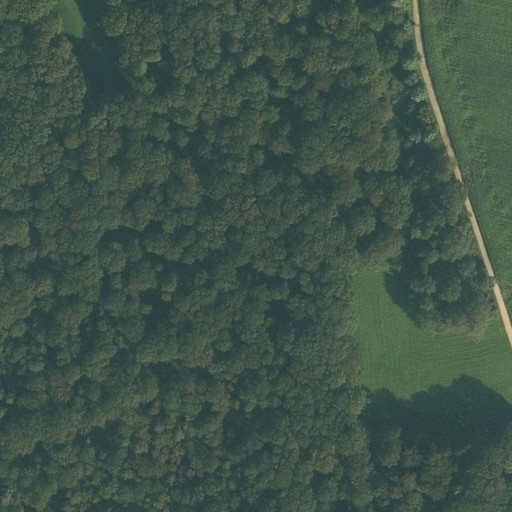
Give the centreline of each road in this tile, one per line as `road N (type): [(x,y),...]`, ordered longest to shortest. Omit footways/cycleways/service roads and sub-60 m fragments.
road 1 (track): [(511,349),(421,62),(415,0)]
road 2 (track): [(319,0),(0,151)]
